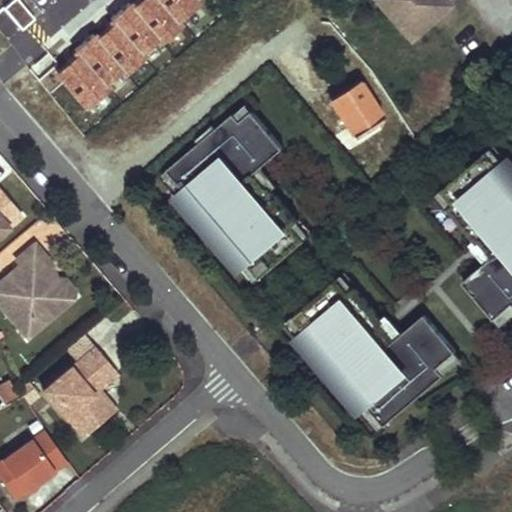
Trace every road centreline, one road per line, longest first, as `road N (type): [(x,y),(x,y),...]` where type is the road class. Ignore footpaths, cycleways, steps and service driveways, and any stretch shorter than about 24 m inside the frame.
road 1 (residential): [(0,100),(236,375)]
road 2 (residential): [(77,511),(236,375)]
road 3 (residential): [(511,403),(385,488),(358,492)]
road 4 (residential): [(236,375),(327,481),(358,492)]
